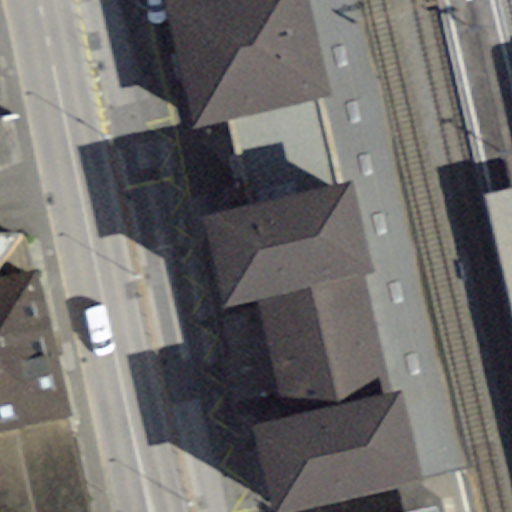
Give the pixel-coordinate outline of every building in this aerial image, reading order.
[(249,207),(338,184),(317,100),(329,97),(306,0),(168,0),(162,2),(191,129),(228,120),(249,207)] [(361,0),(306,0),(329,97),(317,100),(338,184),(350,181),(373,273),(361,276),(389,395),(400,392),(422,482),(474,477),(361,0)] [(338,184),(249,207),(201,219),(224,308),(258,299),(285,420),(251,427),(271,511),(287,511),(422,482),(400,392),(389,395),(361,276),(373,273),(350,181),(338,184)] [(511,187),(483,194),(511,315),(511,187)] [(0,511),(86,511),(37,273),(17,233),(0,232),(0,511)]
